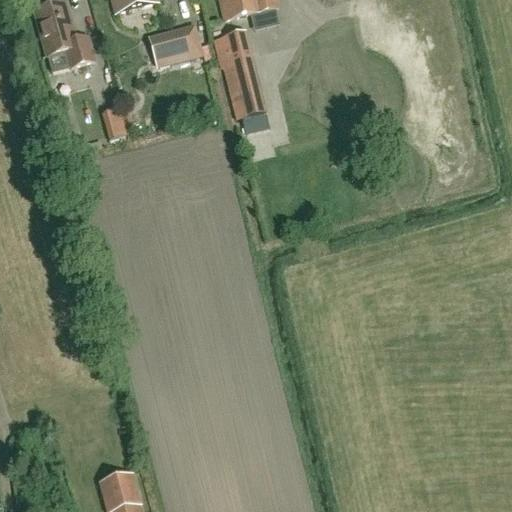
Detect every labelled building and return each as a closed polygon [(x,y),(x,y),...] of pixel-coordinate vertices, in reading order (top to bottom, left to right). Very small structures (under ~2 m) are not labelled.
[(111,0),(116,18),(157,6),(155,0),(111,0)] [(271,0),(218,0),(224,25),(275,13),(271,0)] [(71,72),(94,66),(88,42),(76,45),(66,8),(35,17),(48,61),(67,55),(71,72)] [(159,58),(159,70),(166,70),(165,57),(168,56),(167,32),(141,34),(143,59),(159,58)] [(247,137),(270,132),(246,36),(214,44),(221,72),(223,72),(237,125),(243,123),(247,137)] [(116,142),(132,141),(130,112),(114,113),(116,142)] [(267,138),(248,144),(251,153),(269,147),(267,138)] [(258,192),(263,218),(284,213),(282,200),(289,199),(286,187),(258,192)] [(106,511),(141,511),(133,479),(100,488),(106,511)]
